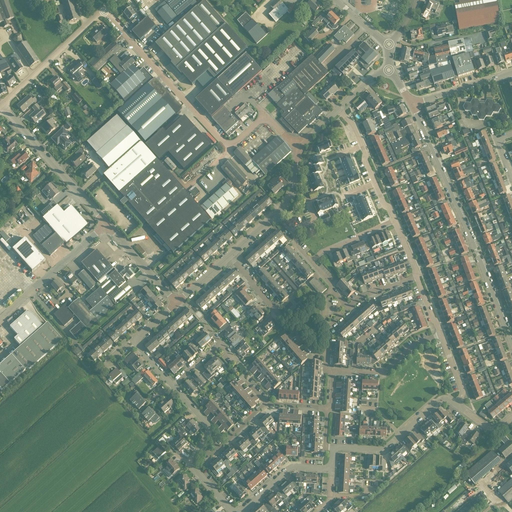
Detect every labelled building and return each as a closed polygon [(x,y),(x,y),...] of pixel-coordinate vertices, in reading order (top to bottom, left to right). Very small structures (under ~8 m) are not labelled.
[(0,0),(0,23),(2,23),(4,28),(9,26),(7,21),(14,19),(6,0),(0,0)] [(73,0),(61,0),(62,0),(67,17),(64,18),(65,22),(68,22),(69,23),(80,20),(73,0)] [(163,0),(180,20),(198,4),(194,0),(163,0)] [(275,11),(269,16),(276,23),(287,12),(289,14),(297,7),(294,4),(290,7),(290,6),(287,9),(279,0),(278,0),(271,7),(275,11)] [(311,0),(308,0),(306,3),(308,5),(307,5),(315,13),(319,9),(322,7),(318,4),(313,0),(312,0),(312,1),(311,0)] [(422,10),(419,16),(426,20),(429,13),(431,10),(436,12),(435,14),(439,5),(430,0),(430,1),(431,1),(430,5),(426,3),(422,10)] [(459,4),(454,5),(459,31),(500,23),(496,0),(458,0),(459,2),(459,4)] [(204,1),(155,45),(172,63),(171,64),(181,76),(182,75),(192,86),(208,72),(214,80),(248,49),(204,1)] [(167,6),(157,14),(167,25),(177,17),(167,6)] [(131,22),(133,24),(136,21),(134,20),(138,17),(136,15),(130,8),(124,14),(131,22)] [(141,18),(146,14),(142,10),(138,13),(141,18)] [(246,13),(237,21),(257,44),(270,32),(265,27),(262,30),(246,13)] [(324,21),(328,25),(336,17),(332,13),(324,21)] [(336,17),(328,25),(327,26),(331,30),(335,30),(338,27),(338,25),(337,23),(340,21),(336,17)] [(148,18),(132,32),(141,41),(156,27),(148,18)] [(344,26),(334,37),(339,42),(342,40),(346,43),(354,35),(344,26)] [(447,27),(447,26),(440,27),(436,28),(438,36),(448,34),(454,32),(453,26),(447,27)] [(101,27),(90,36),(97,44),(108,34),(109,35),(112,33),(107,27),(103,30),(101,27)] [(314,28),(307,35),(311,40),(318,33),(314,28)] [(421,29),(410,31),(412,40),(423,38),(422,32),(426,31),(425,28),(421,29)] [(15,35),(13,40),(17,44),(21,41),(21,35),(15,35)] [(0,60),(3,60),(15,51),(9,44),(5,47),(0,39),(0,60)] [(464,44),(463,42),(463,40),(449,43),(448,46),(449,55),(450,58),(455,57),(466,55),(464,44)] [(26,42),(17,49),(30,68),(39,61),(26,42)] [(114,42),(90,65),(97,72),(121,50),(114,42)] [(363,58),(359,62),(367,70),(374,63),(372,62),(377,57),(364,43),(359,48),(360,49),(357,52),(363,58)] [(268,95),(284,113),(305,95),(329,73),(321,65),(335,50),(329,45),(315,59),(312,55),(288,78),(289,78),(278,88),(277,87),(268,95)] [(433,49),(435,57),(435,58),(449,55),(448,46),(433,49)] [(497,54),(495,54),(496,57),(495,57),(498,65),(504,63),(501,56),(502,55),(500,48),(496,50),(497,54)] [(402,56),(410,58),(411,51),(403,50),(402,56)] [(356,60),(357,59),(358,60),(360,58),(359,57),(353,51),(350,54),(347,57),(344,60),(341,62),(338,65),(335,68),(342,74),(343,75),(345,73),(344,72),(345,71),(346,70),(347,71),(349,69),(351,67),(350,66),(351,65),(352,66),(354,64),(356,62),(355,61),(356,60)] [(130,56),(126,52),(120,58),(124,61),(129,57),(130,56)] [(412,61),(427,64),(429,58),(429,56),(414,52),(412,61)] [(10,63),(16,73),(18,72),(18,73),(22,70),(21,70),(23,69),(18,62),(21,60),(16,54),(12,57),(14,60),(10,63)] [(211,118),(233,98),(262,72),(246,54),(196,101),(211,118)] [(454,79),(474,72),(468,55),(456,59),(455,57),(450,58),(449,55),(435,58),(437,66),(449,63),(454,79)] [(487,59),(485,60),(487,67),(493,65),(491,58),(489,58),(488,55),(486,56),(487,59)] [(110,86),(135,64),(129,57),(124,61),(120,65),(119,64),(121,62),(115,56),(98,72),(110,86)] [(479,56),(474,58),(475,60),(477,60),(478,62),(476,62),(479,70),(485,68),(482,60),(480,61),(479,56)] [(437,66),(435,58),(435,57),(429,58),(427,64),(428,68),(431,78),(432,78),(433,82),(434,85),(444,82),(440,70),(438,71),(437,66)] [(9,69),(3,60),(0,60),(0,71),(1,73),(9,69)] [(78,61),(68,70),(73,76),(83,67),(85,69),(88,67),(82,60),(80,63),(78,61)] [(444,82),(454,79),(449,63),(437,66),(438,71),(440,70),(444,82)] [(126,103),(153,79),(143,69),(139,73),(136,69),(138,67),(135,64),(110,86),(126,103)] [(408,75),(416,72),(414,66),(406,69),(408,75)] [(431,78),(428,68),(427,69),(425,69),(418,71),(416,72),(417,74),(422,72),(424,76),(420,77),(421,81),(431,78)] [(418,78),(417,74),(416,72),(408,75),(410,81),(418,78)] [(6,79),(4,81),(9,87),(16,81),(11,76),(10,75),(6,79)] [(354,84),(345,76),(343,78),(352,86),(354,84)] [(57,92),(63,87),(66,92),(69,89),(64,83),(61,85),(55,78),(50,82),(54,88),(57,92)] [(423,82),(415,84),(417,90),(425,88),(424,85),(430,83),(433,82),(432,78),(423,81),(423,82)] [(95,79),(92,82),(98,89),(102,87),(95,79)] [(132,127),(169,94),(155,79),(118,113),(132,127)] [(332,84),(321,94),(326,100),(334,93),(335,94),(338,90),(332,84)] [(72,97),(78,104),(83,101),(76,93),(72,97)] [(169,94),(132,127),(145,142),(158,131),(160,133),(162,131),(160,129),(176,115),(175,115),(182,109),(169,94)] [(368,95),(364,98),(375,110),(382,103),(373,94),(370,97),(368,95)] [(315,105),(305,95),(284,113),(281,116),(282,117),(279,120),(292,133),(295,131),(298,134),(308,124),(309,126),(323,113),(316,106),(309,113),(308,111),(315,105)] [(28,96),(16,106),(22,112),(33,102),(34,103),(37,101),(32,96),(30,98),(28,96)] [(466,103),(463,107),(465,112),(470,112),(472,116),(477,116),(479,120),(484,121),(486,117),(491,117),(494,113),(498,113),(501,109),(499,105),(494,104),(492,100),(487,100),(486,102),(479,102),(478,100),(473,100),(470,103),(466,103)] [(362,107),(366,104),(363,101),(356,108),(358,111),(359,110),(361,113),(364,109),(362,107)] [(246,104),(235,114),(241,120),(248,113),(251,116),(254,113),(246,104)] [(428,113),(436,110),(434,104),(425,108),(426,108),(425,108),(426,111),(427,110),(428,113)] [(35,112),(29,117),(35,123),(45,114),(39,108),(36,105),(32,108),(35,112)] [(397,119),(400,117),(406,114),(403,106),(397,109),(396,107),(387,110),(389,114),(394,113),(397,119)] [(229,137),(241,126),(224,107),(212,119),(229,137)] [(436,110),(428,113),(429,116),(428,116),(429,118),(430,118),(430,119),(438,115),(440,115),(439,112),(444,110),(443,107),(436,110)] [(46,124),(41,128),(48,135),(54,129),(51,125),(54,123),(51,120),(53,118),(50,115),(43,121),(46,124)] [(117,116),(87,143),(97,154),(114,139),(127,127),(117,116)] [(442,118),(441,116),(431,121),(433,125),(443,121),(443,120),(445,120),(444,118),(442,118)] [(163,130),(162,131),(160,133),(146,146),(159,160),(168,152),(184,170),(211,146),(185,117),(166,133),(163,130)] [(382,120),(383,122),(384,125),(386,129),(391,127),(387,118),(384,120),(382,120)] [(396,124),(391,127),(386,129),(384,131),(385,133),(388,139),(390,144),(391,144),(394,152),(412,144),(419,141),(416,135),(415,133),(412,125),(409,120),(402,123),(401,122),(396,124)] [(445,120),(443,120),(443,121),(433,125),(435,130),(443,127),(442,125),(445,124),(444,121),(445,120)] [(366,130),(373,127),(371,121),(363,124),(366,130)] [(376,133),(375,129),(377,128),(376,126),(373,127),(366,130),(368,136),(376,133)] [(140,142),(127,127),(114,139),(127,154),(140,142)] [(444,129),(436,133),(439,139),(447,135),(445,132),(448,131),(447,128),(444,129)] [(59,144),(64,150),(71,144),(65,138),(68,135),(62,129),(51,139),(57,146),(59,144)] [(481,140),(487,137),(485,132),(478,134),(481,140)] [(278,137),(251,160),(261,171),(265,176),(291,152),(278,137)] [(373,145),(380,142),(378,137),(371,140),(373,145)] [(487,137),(478,141),(480,147),(489,143),(487,137)] [(7,139),(0,145),(4,150),(3,151),(3,152),(5,154),(6,154),(7,153),(8,154),(17,146),(17,145),(17,144),(15,143),(13,140),(10,143),(7,139)] [(127,154),(114,139),(97,154),(96,155),(109,169),(127,154)] [(324,146),(317,148),(320,154),(330,150),(329,148),(332,147),(330,141),(323,144),(324,146)] [(412,150),(411,151),(412,154),(419,151),(418,148),(421,146),(419,141),(412,144),(414,147),(411,148),(412,150)] [(445,153),(453,150),(453,149),(457,147),(455,141),(442,147),(445,153)] [(187,194),(141,142),(104,176),(125,199),(120,204),(123,207),(128,203),(155,233),(152,235),(153,237),(162,247),(163,246),(168,253),(171,251),(172,252),(173,254),(175,252),(211,221),(187,194)] [(375,150),(382,147),(380,142),(373,145),(375,150)] [(485,151),(491,149),(489,143),(483,146),(485,151)] [(378,156),(385,153),(382,147),(375,150),(378,156)] [(468,151),(466,147),(454,152),(455,156),(468,151)] [(256,175),(261,171),(251,160),(240,148),(234,154),(253,174),(254,173),(256,175)] [(77,156),(71,162),(76,168),(85,160),(81,156),(84,153),(80,149),(78,151),(80,153),(77,156)] [(485,151),(487,157),(494,154),(491,149),(485,151)] [(13,155),(9,159),(13,164),(15,161),(16,162),(17,162),(20,165),(23,163),(24,163),(25,161),(25,160),(28,158),(27,156),(27,155),(26,154),(25,153),(24,153),(23,152),(18,155),(16,153),(13,155)] [(380,161),(387,158),(385,153),(378,156),(380,161)] [(487,157),(489,163),(496,160),(494,154),(487,157)] [(349,155),(339,159),(341,165),(351,160),(349,155)] [(320,156),(311,160),(314,167),(319,165),(323,163),(320,156)] [(382,166),(389,163),(387,158),(380,161),(382,166)] [(176,168),(168,159),(164,162),(173,171),(176,168)] [(462,159),(450,164),(453,170),(460,167),(459,164),(464,162),(462,159)] [(230,160),(221,168),(221,170),(239,189),(247,182),(245,180),(247,178),(230,160)] [(351,160),(341,165),(342,165),(344,169),(353,165),(351,161),(352,161),(351,160)] [(30,170),(24,175),(28,179),(27,180),(30,183),(33,181),(32,180),(38,175),(33,170),(37,167),(32,162),(27,167),(30,170)] [(492,172),(498,170),(496,164),(489,167),(492,172)] [(90,165),(81,173),(87,179),(96,171),(90,165)] [(314,167),(309,169),(312,176),(318,174),(320,173),(321,172),(319,165),(314,167)] [(353,165),(344,169),(346,174),(355,170),(353,165)] [(24,166),(19,170),(23,174),(28,170),(24,166)] [(453,172),(455,176),(473,169),(472,166),(465,170),(465,169),(461,171),(460,168),(453,172)] [(427,176),(433,173),(431,168),(424,171),(427,176)] [(387,177),(394,174),(392,169),(385,172),(387,177)] [(465,178),(464,176),(467,174),(467,176),(475,173),(473,169),(455,176),(457,181),(465,178)] [(355,170),(346,174),(348,179),(347,179),(358,175),(357,175),(355,170)] [(492,172),(490,173),(492,179),(494,178),(500,175),(498,170),(492,172)] [(312,176),(308,178),(311,185),(321,181),(318,174),(312,176)] [(389,182),(396,179),(394,174),(387,177),(389,182)] [(358,175),(347,179),(350,185),(360,180),(358,175)] [(496,184),(502,181),(500,175),(494,178),(496,184)] [(273,186),(269,189),(274,195),(284,187),(275,178),(270,183),(273,186)] [(392,188),(399,185),(396,179),(389,182),(392,188)] [(468,179),(459,183),(463,191),(466,190),(471,188),(468,183),(469,182),(468,179)] [(224,186),(201,208),(211,220),(238,196),(229,186),(232,184),(229,181),(226,181),(222,184),(224,186)] [(321,181),(311,185),(314,192),(324,188),(321,181)] [(498,189),(505,187),(502,181),(496,184),(498,189)] [(59,193),(56,190),(55,191),(50,184),(43,190),(41,192),(47,198),(49,196),(52,199),(59,193)] [(433,192),(440,189),(438,184),(431,187),(433,192)] [(507,193),(505,187),(498,189),(496,190),(497,192),(499,192),(500,195),(501,195),(502,197),(507,195),(506,193),(507,193)] [(194,198),(200,193),(196,188),(190,193),(194,198)] [(440,189),(433,192),(434,194),(430,196),(430,197),(426,199),(427,201),(442,194),(440,189)] [(395,198),(402,195),(400,190),(393,193),(395,198)] [(463,193),(465,198),(476,193),(475,191),(472,193),(471,190),(463,193)] [(468,203),(475,200),(474,196),(479,194),(478,192),(476,193),(465,198),(468,203)] [(445,199),(442,194),(427,201),(428,203),(432,201),(432,202),(435,201),(437,205),(442,203),(441,201),(445,199)] [(397,204),(404,200),(402,195),(395,198),(397,204)] [(334,196),(329,198),(333,209),(338,206),(337,203),(338,203),(336,199),(335,200),(334,196)] [(501,206),(505,204),(511,202),(509,196),(503,198),(504,201),(501,202),(500,202),(501,206)] [(267,208),(272,204),(266,197),(262,202),(267,208)] [(364,197),(353,202),(355,206),(355,207),(367,202),(364,197)] [(329,199),(324,201),(328,210),(333,208),(333,209),(329,198),(329,199)] [(487,199),(477,204),(476,202),(469,205),(471,210),(487,203),(488,203),(489,202),(487,199)] [(397,204),(400,209),(408,205),(407,203),(406,203),(404,200),(397,204)] [(319,202),(319,203),(323,213),(323,212),(328,210),(324,201),(319,203),(319,202)] [(262,212),(267,208),(262,202),(257,206),(262,212)] [(367,202),(355,207),(355,208),(357,212),(369,207),(367,202)] [(319,203),(314,205),(318,215),(323,213),(319,203)] [(488,205),(487,203),(471,210),(473,215),(480,212),(479,210),(482,209),(488,206),(488,205)] [(411,204),(408,205),(400,209),(402,214),(409,211),(408,208),(412,206),(411,204)] [(438,212),(442,210),(443,213),(449,210),(447,205),(443,207),(442,204),(435,208),(436,211),(438,212)] [(44,210),(40,214),(44,217),(53,209),(49,206),(44,210)] [(42,219),(46,224),(56,235),(64,244),(65,245),(88,225),(71,207),(64,213),(57,206),(53,209),(44,217),(42,219)] [(258,216),(262,212),(257,206),(252,210),(258,216)] [(369,207),(357,212),(359,216),(359,217),(371,212),(369,207)] [(253,220),(258,216),(252,210),(248,214),(253,220)] [(445,218),(451,215),(449,210),(443,213),(445,218)] [(371,212),(359,217),(360,218),(361,222),(373,218),(371,212)] [(248,224),(253,220),(248,214),(243,218),(248,224)] [(406,223),(413,220),(411,215),(404,218),(406,223)] [(445,224),(454,220),(451,215),(445,218),(446,220),(441,222),(441,223),(437,225),(438,227),(443,225),(445,224)] [(478,226),(485,223),(484,221),(486,220),(487,220),(489,219),(488,217),(476,222),(478,226)] [(244,229),(248,224),(243,218),(238,223),(244,229)] [(244,229),(238,223),(236,220),(234,221),(237,224),(234,227),(239,233),(244,229)] [(408,228),(415,225),(413,220),(406,223),(408,228)] [(454,220),(445,224),(446,227),(448,226),(449,228),(456,225),(454,220)] [(42,247),(56,235),(46,224),(32,237),(42,247)] [(411,233),(418,230),(415,225),(408,228),(411,233)] [(491,226),(480,230),(481,235),(489,232),(492,230),(491,228),(492,228),(491,226)] [(234,237),(239,233),(234,227),(229,231),(234,237)] [(413,239),(420,236),(418,230),(411,233),(413,239)] [(228,242),(232,238),(227,231),(222,236),(228,242)] [(279,241),(283,237),(278,231),(273,235),(279,241)] [(454,239),(461,236),(458,231),(452,234),(454,239)] [(373,252),(393,243),(389,232),(369,241),(373,252)] [(482,237),(484,241),(496,236),(497,236),(498,236),(498,235),(497,233),(490,236),(489,234),(482,237)] [(57,250),(64,244),(56,235),(42,247),(50,256),(57,250)] [(274,245),(279,241),(273,235),(269,239),(274,245)] [(223,246),(228,242),(222,236),(218,240),(223,246)] [(498,240),(497,236),(496,236),(484,241),(486,245),(493,243),(492,241),(493,240),(494,242),(498,240)] [(24,239),(12,250),(31,273),(44,261),(24,239)] [(269,249),(274,245),(269,239),(264,243),(269,249)] [(418,247),(425,244),(422,239),(415,242),(418,247)] [(218,250),(223,246),(218,240),(213,244),(218,250)] [(459,249),(465,247),(463,241),(456,244),(459,249)] [(265,253),(269,249),(264,243),(259,247),(265,253)] [(364,253),(370,250),(367,244),(364,246),(363,243),(358,246),(361,254),(362,255),(364,254),(364,253)] [(214,254),(218,250),(213,244),(208,248),(214,254)] [(420,252),(427,249),(425,244),(418,247),(420,252)] [(503,247),(505,246),(504,244),(499,246),(499,247),(495,248),(494,246),(487,248),(489,253),(500,248),(501,248),(503,247)] [(145,253),(138,245),(135,247),(142,255),(145,253)] [(350,252),(351,254),(352,258),(353,260),(355,259),(357,259),(355,256),(361,254),(358,246),(352,248),(353,250),(350,252)] [(260,257),(265,253),(259,247),(255,251),(260,257)] [(286,257),(293,251),(288,247),(282,252),(286,257)] [(461,255),(468,252),(465,247),(459,249),(461,255)] [(209,258),(214,254),(208,248),(203,252),(209,258)] [(501,253),(500,251),(501,251),(500,248),(489,253),(490,257),(498,254),(501,253)] [(422,258),(429,255),(427,249),(420,252),(422,258)] [(95,279),(110,266),(107,262),(97,250),(89,257),(82,264),(88,272),(95,279)] [(256,261),(260,257),(255,251),(250,255),(256,261)] [(291,262),(297,256),(293,251),(286,257),(291,262)] [(352,258),(351,254),(348,255),(346,251),(340,254),(343,262),(347,260),(348,263),(353,260),(352,258)] [(204,262),(209,258),(203,252),(199,256),(204,262)] [(173,257),(171,253),(170,253),(161,261),(165,264),(173,257)] [(502,258),(502,256),(501,253),(498,254),(490,257),(492,262),(502,258)] [(340,263),(343,262),(340,254),(333,256),(335,261),(333,262),(335,268),(341,266),(340,263)] [(251,266),(256,261),(250,255),(245,260),(251,266)] [(424,263),(431,260),(429,255),(422,258),(424,263)] [(295,266),(301,261),(297,256),(291,262),(295,266)] [(199,269),(203,264),(198,258),(193,263),(199,269)] [(503,262),(503,260),(502,258),(492,262),(494,266),(501,263),(503,262)] [(398,265),(402,274),(404,274),(403,273),(407,271),(402,260),(401,260),(400,261),(401,264),(398,265)] [(426,268),(434,265),(431,260),(424,263),(426,268)] [(305,265),(301,261),(295,266),(293,268),(294,270),(297,268),(299,271),(305,265)] [(194,273),(199,269),(193,263),(189,267),(194,273)] [(402,274),(398,265),(395,266),(394,263),(392,264),(397,275),(399,274),(400,275),(402,274)] [(331,279),(334,276),(322,264),(319,267),(331,279)] [(392,278),(394,278),(393,277),(397,275),(392,264),(390,265),(391,268),(389,269),(392,278)] [(303,275),(309,270),(305,265),(299,271),(303,275)] [(387,279),(382,268),(381,265),(379,266),(380,269),(378,270),(381,280),(383,279),(382,278),(385,277),(386,279),(387,279)] [(110,266),(95,279),(99,283),(114,270),(110,266)] [(135,275),(129,268),(128,268),(128,267),(127,267),(126,268),(118,274),(122,279),(127,275),(130,279),(135,275)] [(190,277),(194,273),(189,267),(184,271),(190,277)] [(392,278),(389,269),(385,270),(384,267),(382,268),(387,279),(389,278),(390,279),(392,278)] [(496,276),(504,272),(502,267),(494,270),(496,276)] [(261,279),(267,274),(263,269),(257,275),(261,279)] [(371,269),(369,270),(370,273),(367,274),(371,283),(372,283),(372,282),(376,280),(371,269)] [(373,269),(371,269),(376,280),(378,280),(379,281),(381,280),(378,270),(374,271),(373,269)] [(430,277),(437,274),(435,269),(428,272),(430,277)] [(228,275),(234,281),(234,280),(235,282),(237,280),(236,279),(239,276),(233,270),(228,275)] [(303,275),(302,277),(303,278),(305,277),(307,280),(314,275),(309,270),(303,275)] [(91,290),(96,285),(84,271),(78,276),(91,290)] [(109,298),(125,283),(126,283),(122,279),(118,274),(116,271),(98,287),(100,289),(108,297),(109,298)] [(185,281),(190,277),(184,271),(180,275),(185,281)] [(65,276),(73,285),(77,281),(74,277),(73,277),(72,275),(70,272),(65,276)] [(496,276),(498,281),(506,278),(507,279),(511,277),(510,275),(506,277),(504,272),(496,276)] [(371,283),(367,274),(364,275),(363,273),(361,273),(362,276),(365,285),(368,283),(368,285),(371,283)] [(266,284),(272,279),(267,274),(261,279),(266,284)] [(432,283),(439,280),(437,274),(430,277),(432,283)] [(469,282),(475,280),(473,274),(466,276),(469,282)] [(180,285),(185,281),(180,275),(175,279),(180,285)] [(229,285),(234,281),(228,275),(224,279),(229,285)] [(315,278),(309,283),(320,295),(327,289),(318,280),(318,281),(315,278)] [(508,283),(507,279),(506,278),(498,281),(500,286),(508,283)] [(175,289),(180,285),(175,279),(170,283),(175,289)] [(225,289),(229,285),(224,279),(219,283),(225,289)] [(270,289),(276,283),(272,279),(266,284),(270,289)] [(341,290),(348,284),(347,282),(347,283),(344,280),(336,287),(338,288),(341,290)] [(434,288),(441,285),(439,280),(432,283),(434,288)] [(2,301),(7,305),(19,290),(13,285),(8,291),(6,290),(11,283),(9,282),(8,283),(4,281),(0,286),(0,296),(3,299),(2,301)] [(57,282),(51,286),(57,293),(60,291),(62,293),(64,290),(57,282)] [(125,283),(109,298),(115,306),(132,291),(125,283)] [(225,289),(219,283),(215,287),(220,293),(221,294),(223,293),(222,291),(225,289)] [(274,293),(280,288),(276,283),(270,289),(274,293)] [(468,292),(472,291),(478,288),(476,283),(470,285),(471,288),(467,290),(468,292)] [(502,292),(510,288),(508,283),(500,286),(502,292)] [(344,295),(351,288),(349,286),(350,285),(348,284),(341,290),(343,292),(342,293),(344,295)] [(436,293),(443,290),(441,285),(434,288),(436,293)] [(215,297),(220,293),(215,287),(210,291),(215,297)] [(145,298),(151,293),(146,288),(140,294),(145,298)] [(278,298),(284,293),(280,288),(274,293),(278,298)] [(351,288),(344,295),(345,296),(346,296),(348,299),(356,292),(354,291),(351,288)] [(404,289),(408,299),(412,297),(412,298),(414,298),(410,288),(407,289),(407,288),(404,289)] [(107,297),(108,297),(100,289),(87,300),(88,301),(87,302),(93,309),(90,312),(93,315),(98,321),(107,312),(106,311),(114,305),(107,297)] [(404,300),(408,299),(404,289),(402,290),(403,291),(400,292),(403,300),(403,302),(405,301),(404,300)] [(242,302),(248,296),(244,291),(242,293),(240,290),(235,294),(242,302)] [(438,299),(446,296),(443,290),(436,293),(438,299)] [(504,298),(511,295),(511,293),(511,290),(502,293),(504,298)] [(211,301),(215,297),(210,291),(205,295),(210,300),(211,301)] [(403,302),(403,300),(400,292),(397,293),(397,292),(394,293),(397,300),(398,302),(401,301),(402,302),(403,302)] [(149,303),(155,298),(151,293),(145,298),(149,303)] [(285,300),(288,297),(284,293),(278,298),(277,299),(279,302),(280,301),(282,303),(285,300)] [(398,302),(397,300),(394,293),(392,294),(393,295),(390,296),(391,300),(393,305),(395,305),(394,304),(398,302)] [(467,305),(482,299),(480,294),(474,296),(475,299),(471,301),(466,303),(467,305)] [(129,299),(135,307),(137,305),(133,300),(136,298),(134,295),(129,299)] [(211,301),(210,300),(205,295),(201,299),(202,300),(206,305),(208,307),(209,305),(208,304),(211,301)] [(248,309),(253,305),(251,302),(252,301),(248,296),(242,302),(248,309)] [(393,305),(391,300),(390,296),(387,297),(387,296),(384,297),(385,300),(388,306),(392,305),(392,306),(393,305)] [(388,306),(385,300),(384,297),(382,298),(383,299),(379,300),(380,302),(376,304),(380,312),(389,309),(388,306)] [(153,308),(159,302),(155,298),(149,303),(153,308)] [(206,305),(202,300),(201,299),(196,303),(201,309),(206,305)] [(65,305),(75,317),(76,316),(81,322),(70,332),(77,340),(88,330),(86,328),(96,319),(79,300),(72,306),(71,304),(67,304),(65,305)] [(163,307),(159,302),(153,308),(152,308),(153,310),(154,309),(157,312),(163,307)] [(380,312),(376,304),(373,307),(370,303),(367,305),(367,304),(365,306),(372,314),(374,316),(378,312),(378,313),(380,312)] [(64,327),(75,317),(65,305),(54,315),(64,327)] [(255,317),(261,311),(258,308),(257,309),(253,305),(248,309),(248,310),(255,317)] [(443,313),(450,311),(448,305),(441,308),(443,313)] [(369,316),(372,314),(365,306),(363,308),(364,308),(362,310),(368,318),(370,317),(369,316)] [(409,317),(421,312),(419,307),(411,310),(412,314),(411,314),(408,315),(409,317)] [(240,316),(234,309),(231,312),(237,319),(240,316)] [(188,320),(193,316),(187,310),(183,314),(188,320)] [(367,319),(368,318),(362,310),(359,313),(359,312),(357,313),(364,321),(367,318),(367,319)] [(13,339),(20,347),(42,327),(33,316),(27,311),(9,327),(17,336),(13,339)] [(261,325),(263,323),(267,320),(263,316),(264,314),(261,311),(255,317),(261,325)] [(137,322),(142,318),(137,312),(132,316),(137,322)] [(216,325),(222,319),(216,312),(211,316),(213,318),(212,320),(216,325)] [(414,320),(423,317),(421,312),(409,317),(409,318),(412,317),(413,317),(414,320)] [(361,323),(364,321),(357,313),(355,315),(356,315),(354,318),(360,325),(362,324),(361,323)] [(183,324),(188,320),(183,314),(178,318),(183,324)] [(133,326),(137,322),(132,316),(127,320),(133,326)] [(447,324),(454,321),(452,316),(445,318),(447,324)] [(413,327),(425,322),(423,317),(414,320),(416,324),(415,325),(415,324),(412,325),(413,327)] [(179,328),(183,324),(178,318),(173,322),(179,328)] [(359,326),(360,325),(354,318),(351,320),(351,319),(349,320),(356,328),(359,325),(359,326)] [(224,331),(225,330),(229,326),(222,319),(216,325),(220,329),(221,328),(224,331)] [(128,330),(133,326),(127,320),(123,324),(128,330)] [(353,331),(356,328),(349,320),(347,322),(348,323),(346,325),(352,332),(353,331)] [(265,325),(263,323),(261,325),(255,330),(257,332),(260,329),(263,333),(266,330),(268,332),(275,326),(270,321),(265,325)] [(397,325),(398,327),(399,327),(406,335),(407,334),(407,333),(409,331),(403,324),(401,322),(402,322),(401,321),(397,325)] [(174,333),(179,328),(173,322),(169,327),(174,333)] [(425,322),(413,327),(413,328),(416,327),(417,327),(418,331),(427,327),(425,322)] [(47,323),(42,327),(20,347),(13,353),(16,357),(22,364),(26,369),(28,371),(62,340),(47,323)] [(229,340),(235,334),(237,332),(233,328),(236,326),(233,323),(229,326),(225,330),(227,333),(225,335),(229,340)] [(123,334),(128,330),(123,324),(118,328),(123,334)] [(351,333),(352,332),(346,325),(343,327),(342,326),(341,327),(348,335),(351,332),(351,333)] [(450,333),(457,330),(455,325),(448,328),(450,333)] [(169,337),(174,333),(169,327),(164,331),(169,337)] [(338,336),(338,340),(345,341),(345,338),(348,335),(341,327),(339,329),(340,330),(336,334),(338,336)] [(395,328),(393,329),(401,338),(403,336),(404,337),(406,335),(399,327),(398,327),(396,330),(395,328)] [(119,338),(123,334),(118,328),(113,332),(119,338)] [(213,338),(205,329),(203,331),(205,334),(201,338),(206,344),(211,340),(211,339),(213,338)] [(399,340),(401,338),(393,329),(391,331),(393,333),(391,335),(398,343),(399,341),(399,340)] [(489,338),(495,335),(493,329),(486,332),(489,338)] [(452,339),(459,336),(457,330),(450,333),(452,339)] [(169,337),(164,331),(159,335),(165,341),(166,342),(168,340),(167,339),(169,337)] [(114,342),(119,338),(113,332),(109,336),(114,342)] [(235,334),(229,340),(233,344),(235,342),(237,344),(244,338),(242,336),(240,337),(238,335),(237,336),(235,334)] [(282,346),(293,336),(292,334),(288,337),(286,335),(280,341),(282,344),(281,345),(282,346)] [(159,335),(155,339),(160,345),(161,346),(166,342),(165,341),(159,335)] [(396,344),(398,343),(391,335),(389,337),(387,335),(385,337),(387,339),(388,340),(388,341),(389,340),(393,345),(395,343),(396,344)] [(287,349),(293,343),(291,341),(295,337),(293,336),(282,346),(283,347),(284,347),(287,349)] [(103,343),(108,349),(113,345),(108,338),(103,343)] [(201,349),(206,344),(201,338),(196,342),(193,339),(191,341),(192,343),(196,348),(197,348),(199,346),(201,349)] [(156,349),(160,345),(155,339),(150,343),(156,349)] [(345,341),(338,340),(338,344),(335,344),(335,347),(334,347),(334,349),(344,350),(344,346),(345,346),(345,341)] [(389,340),(388,341),(388,340),(387,341),(384,344),(391,352),(393,350),(392,349),(395,347),(393,345),(389,340)] [(101,344),(99,347),(98,347),(104,353),(108,349),(103,343),(102,341),(100,343),(101,344)] [(241,348),(237,352),(241,356),(243,358),(246,355),(244,353),(248,350),(250,348),(246,344),(243,341),(238,345),(241,348)] [(465,343),(463,344),(461,341),(454,344),(456,349),(466,346),(465,343)] [(289,354),(300,344),(299,342),(295,345),(293,343),(287,349),(289,352),(288,353),(289,354)] [(151,354),(156,349),(150,343),(145,348),(151,354)] [(194,349),(196,348),(192,343),(188,347),(190,349),(187,352),(193,358),(198,354),(194,349)] [(81,352),(88,345),(87,344),(82,348),(80,345),(78,348),(81,352)] [(294,357),(300,351),(298,349),(302,345),(300,344),(289,354),(290,355),(291,354),(294,357)] [(390,353),(391,352),(384,344),(382,347),(381,346),(380,347),(387,355),(389,353),(390,353)] [(99,357),(104,353),(98,347),(99,347),(98,346),(96,347),(97,348),(94,351),(99,357)] [(384,357),(387,355),(380,347),(378,348),(379,349),(376,351),(383,359),(385,357),(384,357)] [(94,361),(99,357),(94,351),(93,350),(91,351),(92,352),(89,355),(94,361)] [(296,362),(308,352),(306,350),(302,353),(300,351),(294,357),(296,360),(295,361),(296,362)] [(461,358),(468,356),(466,350),(459,353),(461,358)] [(193,358),(187,352),(185,354),(182,351),(178,355),(179,356),(182,360),(184,358),(188,363),(193,358)] [(382,360),(383,359),(376,351),(373,354),(373,353),(371,354),(374,357),(373,358),(375,364),(378,361),(379,362),(381,360),(382,360)] [(308,352),(296,362),(298,364),(299,363),(301,365),(308,360),(305,357),(309,354),(308,352)] [(22,364),(16,357),(13,353),(0,364),(0,373),(9,384),(26,369),(22,364)] [(133,354),(125,361),(127,364),(129,363),(137,372),(141,367),(143,365),(133,354)] [(182,360),(179,356),(176,358),(178,360),(173,364),(179,371),(184,367),(182,365),(184,363),(182,360)] [(375,364),(373,358),(367,357),(366,366),(371,366),(371,365),(374,365),(375,364)] [(495,360),(494,358),(490,359),(489,359),(484,361),(487,368),(497,364),(495,360)] [(168,368),(167,367),(161,359),(158,361),(161,365),(166,370),(168,368)] [(209,363),(216,371),(219,369),(220,370),(225,366),(221,361),(218,363),(214,359),(209,363)] [(252,373),(263,362),(262,361),(261,362),(259,359),(252,365),(254,367),(250,371),(252,373)] [(463,364),(465,369),(472,366),(471,363),(472,363),(471,360),(470,361),(463,364)] [(259,373),(266,367),(264,365),(265,364),(263,362),(252,373),(254,375),(258,371),(259,373)] [(482,367),(477,369),(478,372),(486,370),(483,362),(481,363),(482,367)] [(173,364),(172,363),(167,367),(168,368),(174,375),(179,371),(173,364)] [(214,373),(216,371),(209,363),(204,368),(208,372),(206,374),(210,379),(215,375),(214,373)] [(467,375),(474,372),(472,366),(465,369),(467,375)] [(259,381),(271,371),(270,369),(268,370),(266,367),(259,373),(262,376),(258,379),(259,381)] [(505,376),(511,374),(510,368),(503,371),(505,376)] [(117,369),(108,376),(116,385),(124,378),(125,380),(128,377),(123,371),(121,373),(117,369)] [(144,378),(152,387),(158,382),(148,371),(147,373),(145,370),(139,375),(132,381),(135,385),(144,378)] [(266,381),(273,375),(271,373),(272,372),(271,371),(259,381),(261,383),(265,379),(266,381)] [(0,389),(1,391),(9,384),(0,373),(0,389)] [(192,381),(198,388),(200,386),(201,387),(206,383),(198,374),(193,378),(194,379),(192,381)] [(266,389),(278,379),(277,377),(275,378),(273,375),(266,381),(269,384),(265,387),(266,389)] [(470,384),(477,381),(475,376),(468,379),(470,384)] [(128,378),(122,383),(125,387),(131,381),(128,378)] [(223,388),(227,384),(222,379),(219,382),(223,388)] [(278,379),(266,389),(268,391),(272,387),(274,390),(280,384),(278,381),(279,380),(278,379)] [(235,381),(228,388),(231,392),(243,382),(241,380),(237,384),(235,381)] [(196,389),(198,388),(192,381),(190,383),(189,382),(184,386),(192,395),(197,391),(196,389)] [(378,382),(363,381),(362,391),(367,391),(367,393),(378,394),(378,382)] [(236,396),(242,390),(240,387),(244,384),(243,382),(231,393),(232,394),(233,393),(236,396)] [(474,394),(481,392),(479,386),(472,389),(474,394)] [(238,401),(250,390),(248,388),(244,392),(242,390),(236,396),(238,398),(237,399),(238,401)] [(243,404),(249,398),(248,395),(251,392),(250,390),(238,401),(240,402),(241,401),(243,404)] [(135,397),(130,401),(134,406),(135,405),(139,410),(147,403),(142,397),(137,391),(133,394),(135,397)] [(476,400),(483,397),(481,392),(474,394),(476,400)] [(245,408),(257,398),(255,396),(251,400),(249,398),(243,404),(245,406),(244,407),(245,408)] [(257,398),(245,408),(247,410),(248,409),(250,412),(257,406),(255,404),(259,400),(257,398)] [(158,405),(157,406),(159,407),(165,414),(170,409),(172,410),(176,406),(170,399),(167,402),(165,399),(158,405)] [(504,409),(509,405),(504,399),(499,403),(504,409)] [(206,415),(217,405),(216,403),(215,404),(212,402),(206,407),(208,410),(204,413),(206,415)] [(501,412),(496,406),(494,407),(490,402),(486,404),(496,415),(501,412)] [(501,412),(504,409),(499,403),(496,406),(501,412)] [(493,419),(496,415),(486,404),(484,406),(489,411),(488,413),(493,419)] [(213,416),(220,410),(217,407),(219,406),(217,405),(206,415),(207,417),(211,413),(213,416)] [(151,407),(142,415),(148,422),(151,420),(154,423),(160,418),(159,417),(157,414),(151,407)] [(213,423),(224,413),(223,412),(222,412),(220,410),(213,416),(215,418),(211,421),(213,423)] [(437,414),(443,421),(446,419),(449,422),(450,424),(454,421),(452,419),(447,413),(445,415),(441,410),(437,414)] [(220,424),(227,418),(224,415),(225,414),(224,413),(213,423),(214,425),(218,421),(220,424)] [(440,424),(443,421),(437,414),(432,418),(436,421),(434,423),(439,429),(442,427),(440,424)] [(268,415),(264,418),(272,428),(274,426),(271,424),(274,422),(276,424),(278,422),(274,418),(272,420),(268,415)] [(220,431),(231,421),(230,420),(229,421),(227,418),(220,424),(222,426),(218,429),(220,431)] [(272,428),(264,418),(260,422),(264,426),(262,428),(264,430),(268,435),(270,433),(266,428),(269,426),(271,429),(272,428)] [(462,441),(466,436),(464,434),(469,428),(463,423),(464,422),(460,419),(457,423),(458,424),(456,427),(459,428),(456,432),(460,435),(458,438),(462,441)] [(194,434),(195,435),(200,430),(195,424),(193,421),(189,424),(187,421),(182,425),(184,428),(187,426),(191,431),(190,432),(190,433),(190,434),(191,435),(192,436),(193,435),(194,434)] [(231,421),(220,431),(221,433),(225,429),(228,432),(234,426),(232,423),(233,422),(231,421)] [(424,425),(431,433),(432,435),(436,431),(438,433),(440,431),(439,429),(434,423),(432,421),(429,423),(428,422),(424,425)] [(381,429),(381,437),(386,437),(386,434),(390,434),(390,428),(389,427),(386,423),(385,424),(384,429),(381,429)] [(431,433),(424,425),(420,429),(423,432),(421,434),(426,440),(428,438),(427,436),(431,433)] [(262,428),(260,430),(257,428),(256,429),(255,428),(253,430),(253,431),(259,438),(263,434),(265,437),(268,435),(264,430),(262,428)] [(177,441),(183,448),(187,444),(184,441),(186,439),(180,431),(178,433),(180,434),(179,435),(181,437),(177,441)] [(255,441),(259,438),(253,431),(249,435),(253,439),(251,441),(255,446),(258,444),(255,441)] [(462,441),(461,442),(466,445),(469,441),(474,444),(480,436),(474,431),(469,437),(466,436),(462,441)] [(410,437),(416,445),(420,441),(421,443),(425,440),(420,435),(418,437),(415,433),(410,437)] [(158,441),(162,445),(166,441),(162,437),(158,441)] [(413,448),(416,445),(410,437),(406,442),(408,445),(406,447),(410,451),(413,449),(413,448)] [(255,446),(251,441),(249,443),(245,439),(241,442),(247,449),(251,445),(253,448),(255,446)] [(179,452),(183,448),(177,441),(172,444),(170,442),(168,444),(173,450),(176,448),(179,452)] [(505,459),(511,452),(511,443),(510,441),(499,451),(505,459)] [(247,449),(241,442),(237,446),(241,450),(239,452),(243,457),(245,455),(243,452),(247,449)] [(300,454),(300,447),(300,446),(292,445),(292,448),(292,456),(297,457),(297,453),(300,454)] [(292,456),(292,448),(289,447),(289,446),(284,446),(284,453),(286,453),(286,456),(292,456)] [(397,450),(402,456),(406,452),(408,455),(410,453),(407,449),(405,451),(401,446),(397,450)] [(160,447),(153,454),(151,456),(153,458),(156,462),(158,460),(166,453),(160,447)] [(243,457),(239,452),(237,450),(235,452),(231,448),(230,449),(230,448),(228,448),(226,450),(233,458),(234,460),(236,458),(234,457),(237,454),(240,459),(243,457)] [(278,455),(275,457),(281,464),(285,460),(280,454),(282,452),(279,449),(276,452),(278,455)] [(225,461),(229,466),(231,464),(229,461),(233,458),(226,450),(224,452),(223,454),(224,454),(223,455),(227,459),(225,461)] [(404,458),(402,456),(397,450),(393,453),(398,459),(400,457),(402,460),(404,458)] [(492,451),(465,474),(475,485),(501,462),(492,451)] [(395,461),(398,459),(393,453),(389,457),(391,460),(389,461),(392,468),(397,463),(395,461)] [(281,464),(275,457),(273,459),(270,456),(268,458),(277,467),(281,464)] [(376,467),(377,458),(371,457),(370,461),(367,461),(367,470),(372,470),(372,467),(376,467)] [(268,458),(267,459),(268,460),(265,462),(267,464),(273,471),(277,467),(268,458)] [(377,458),(376,467),(380,467),(379,471),(385,472),(386,462),(382,462),(383,458),(377,458)] [(215,462),(220,469),(224,465),(228,470),(230,468),(229,466),(225,461),(223,463),(219,459),(215,462)] [(171,460),(163,467),(165,469),(163,471),(170,478),(172,475),(179,469),(174,464),(174,463),(171,460)] [(511,511),(511,460),(506,466),(511,473),(511,479),(498,491),(508,503),(498,511),(511,511)] [(216,472),(220,469),(215,462),(211,466),(215,470),(212,472),(216,477),(219,475),(216,472)] [(273,471),(267,464),(264,467),(262,464),(260,465),(262,467),(268,474),(269,475),(273,471)] [(268,474),(262,467),(259,470),(259,471),(257,473),(263,480),(267,476),(266,476),(268,474)] [(263,480),(257,473),(254,476),(251,473),(250,474),(259,484),(263,480)] [(501,488),(507,481),(498,473),(491,480),(501,488)] [(255,487),(259,484),(250,474),(249,475),(251,478),(249,480),(255,487)] [(182,475),(178,479),(183,485),(181,487),(185,491),(191,485),(188,482),(190,480),(185,475),(184,477),(182,475)] [(301,487),(302,475),(296,475),(296,478),(293,478),(295,482),(296,482),(296,483),(299,483),(299,487),(301,487)] [(255,487),(249,480),(246,483),(243,480),(242,481),(248,488),(250,491),(255,487)] [(283,484),(290,492),(294,488),(296,490),(297,489),(294,481),(291,484),(288,480),(283,484)] [(248,488),(242,481),(240,483),(241,484),(240,485),(236,488),(233,491),(235,493),(241,499),(246,495),(243,491),(245,489),(245,490),(248,488)] [(286,495),(290,492),(283,484),(279,488),(282,492),(280,494),(286,500),(288,497),(286,495)] [(194,489),(190,493),(195,499),(194,500),(197,504),(203,499),(200,496),(202,494),(198,489),(196,491),(194,489)] [(270,496),(277,504),(279,502),(281,503),(285,500),(279,492),(276,495),(274,492),(270,496)] [(268,508),(272,511),(276,508),(275,506),(277,504),(270,496),(266,500),(271,505),(268,507),(268,508)] [(302,505),(308,511),(309,511),(313,508),(310,505),(312,503),(308,498),(305,500),(306,501),(302,505)] [(336,503),(343,511),(346,508),(348,511),(352,507),(346,500),(343,502),(341,500),(340,501),(339,501),(336,503)] [(341,511),(343,511),(336,503),(333,506),(334,506),(332,508),(334,510),(332,511),(341,511)]
